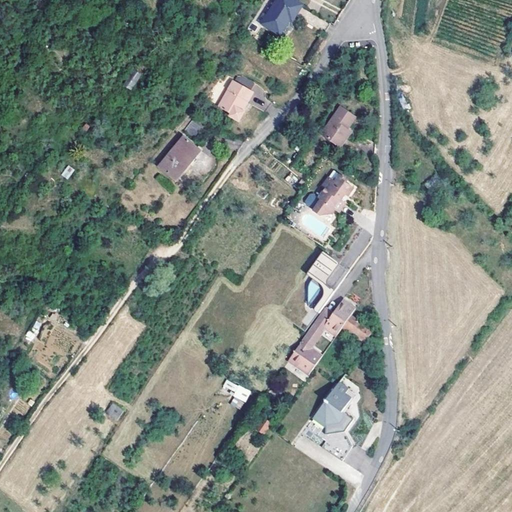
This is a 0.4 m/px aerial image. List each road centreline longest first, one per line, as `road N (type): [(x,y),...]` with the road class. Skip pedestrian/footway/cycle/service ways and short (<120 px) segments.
road 1 (tertiary): [(349,511),(389,426),(376,268),(386,114),(373,6)]
road 2 (track): [(234,166),(173,251),(140,276),(0,478)]
road 3 (residential): [(373,6),(353,15),(305,89),(234,166)]
